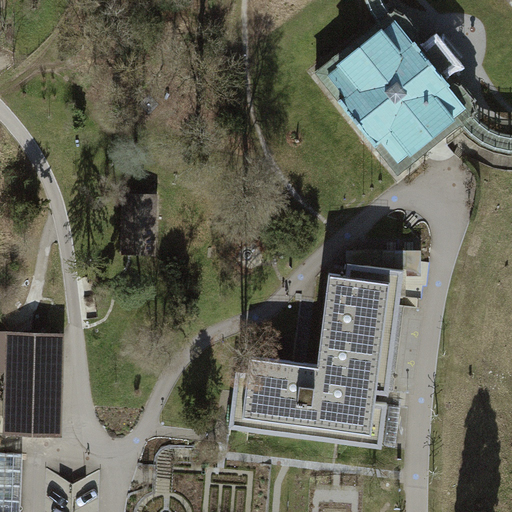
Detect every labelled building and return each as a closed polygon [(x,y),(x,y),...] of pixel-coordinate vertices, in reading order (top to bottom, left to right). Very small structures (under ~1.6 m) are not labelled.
[(369,0),(373,9),(380,20),(382,21),(390,15),(390,13),(384,4),(382,0),(369,0)] [(396,9),(390,13),(390,15),(382,21),(380,20),(315,72),(399,175),(441,141),(462,124),(465,125),(475,116),(475,113),(478,111),(476,102),(477,101),(476,98),(473,99),(470,94),(471,93),(470,90),(467,92),(464,87),(465,86),(463,83),(461,84),(453,79),(451,81),(445,73),(457,64),(438,40),(426,50),(420,43),(423,41),(420,32),(421,30),(419,28),(418,29),(414,24),(415,23),(413,21),(411,22),(407,17),(409,15),(407,13),(405,14),(396,9)] [(482,124),(475,116),(465,125),(474,134),(486,142),(498,148),(511,150),(511,138),(502,136),(492,131),(482,124)] [(159,195),(125,194),(123,255),(157,256),(159,195)] [(347,264),(349,264),(404,271),(403,276),(423,276),(423,250),(348,250),(347,264)] [(238,373),(231,428),(382,446),(387,404),(376,402),(378,391),(389,393),(403,276),(404,271),(349,264),(347,276),(331,274),(320,365),(252,357),(250,374),(238,373)] [(7,332),(4,435),(63,437),(66,333),(7,332)] [(0,511),(21,511),(24,455),(0,454),(0,511)]
